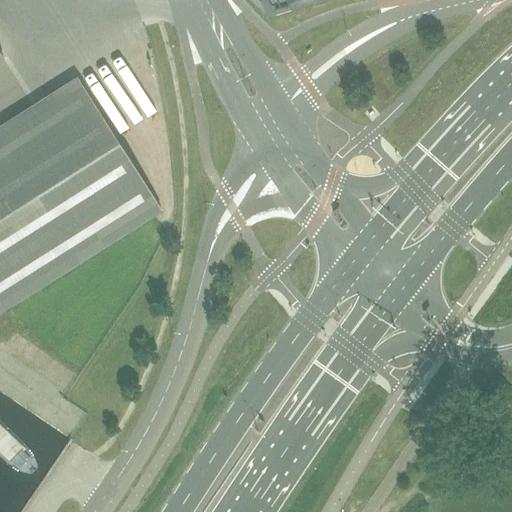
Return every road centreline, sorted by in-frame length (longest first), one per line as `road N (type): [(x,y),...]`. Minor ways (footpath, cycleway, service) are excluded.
road 1 (unclassified): [(109,493),(172,378),(221,225),(252,182),(287,153)]
road 2 (primary): [(363,250),(181,511)]
road 3 (primary): [(244,511),(398,291)]
road 4 (primary): [(511,88),(363,250)]
road 5 (unclassified): [(263,117),(350,46),(440,9)]
road 6 (unclassified): [(369,511),(475,350)]
road 7 (primary): [(398,291),(511,156)]
road 8 (unclassified): [(263,117),(201,0)]
road 9 (unclassified): [(363,250),(287,153)]
